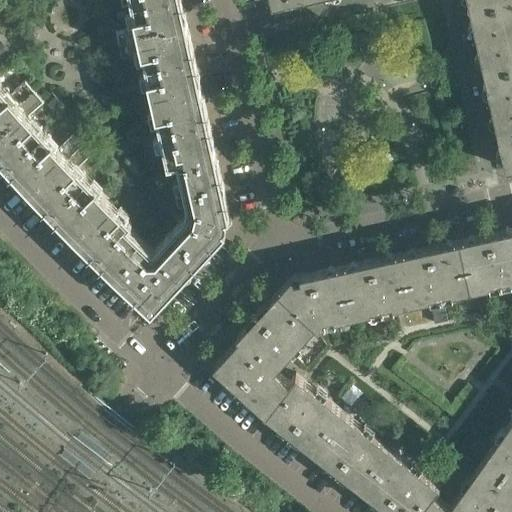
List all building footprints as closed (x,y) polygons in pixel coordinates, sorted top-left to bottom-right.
[(195,57),(182,0),(155,0),(132,5),(136,25),(116,29),(122,56),(142,53),(146,68),(195,57)] [(511,33),(511,0),(469,0),(478,41),(511,33)] [(511,101),(511,33),(478,41),(492,106),(511,101)] [(209,119),(195,57),(146,68),(160,130),(209,119)] [(43,129),(29,113),(44,101),(26,80),(10,93),(0,81),(0,156),(5,163),(43,129)] [(511,166),(511,101),(492,106),(506,168),(511,166)] [(223,184),(209,119),(160,130),(168,165),(177,163),(184,192),(223,184)] [(88,175),(78,165),(92,152),(73,132),(60,146),(43,129),(5,163),(24,183),(39,199),(51,211),(88,175)] [(132,221),(122,212),(88,175),(51,211),(63,223),(87,247),(97,257),(129,225),(132,221)] [(232,223),(223,184),(184,192),(187,205),(184,216),(171,230),(200,258),(232,223)] [(145,192),(137,200),(145,208),(153,200),(145,192)] [(511,279),(511,227),(507,224),(504,230),(476,236),(471,232),(467,237),(460,239),(471,288),(511,279)] [(152,310),(200,258),(171,230),(153,249),(129,225),(97,257),(108,268),(131,290),(152,310)] [(471,288),(460,239),(453,241),(447,237),(444,243),(417,249),(411,245),(408,251),(401,252),(412,301),(471,288)] [(412,301),(401,252),(394,254),(389,250),(385,256),(358,262),(353,258),(349,264),(342,265),(353,314),(412,301)] [(353,314),(342,265),(336,267),(330,263),(327,269),(291,277),(279,290),(316,324),(315,325),(318,327),(325,326),(324,321),(353,314)] [(274,370),(276,368),(315,325),(316,324),(279,290),(237,335),(239,337),(274,370)] [(290,381),(276,368),(274,370),(239,337),(214,365),(265,411),(266,412),(290,381)] [(313,449),(344,409),(296,372),(290,381),(266,412),(267,413),(313,449)] [(361,486),(392,446),(344,409),(313,449),(361,486)] [(511,417),(485,456),(511,475),(511,417)] [(418,511),(433,493),(440,484),(392,446),(361,486),(394,511),(418,511)] [(507,511),(511,505),(511,475),(485,456),(450,505),(449,506),(457,511),(507,511)] [(457,511),(449,506),(450,505),(433,493),(418,511),(457,511)]
